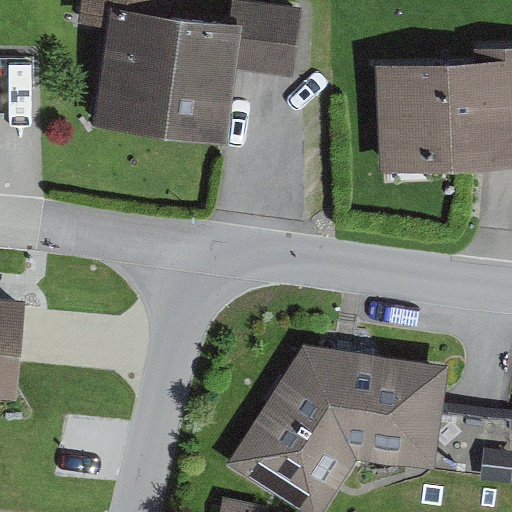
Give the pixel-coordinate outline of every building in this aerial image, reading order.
[(173,0),(84,0),(83,16),(110,20),(96,118),(226,136),(236,65),(295,73),(305,2),(287,0),(230,0),(229,12),(173,4),(173,0)] [(375,58),(383,167),(511,161),(511,40),(476,43),(476,53),(375,58)] [(25,293),(0,290),(0,393),(16,395),(25,293)] [(305,339),(227,460),(308,511),(321,511),(357,457),(435,466),(449,357),(305,339)] [(262,511),(264,503),(222,495),(218,511),(262,511)]
